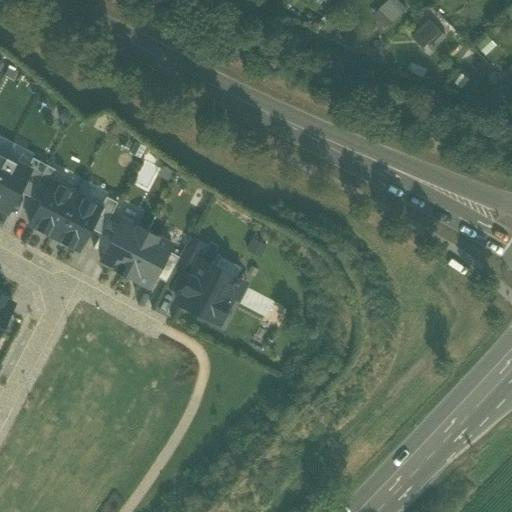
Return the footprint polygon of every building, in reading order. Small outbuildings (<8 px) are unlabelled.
[(387,26),(406,6),(399,0),(385,0),(373,14),(387,26)] [(423,49),(442,30),(429,17),(410,35),(423,49)] [(13,142),(0,135),(0,153),(5,156),(13,142)] [(34,154),(13,142),(5,156),(26,168),(32,157),(34,154)] [(0,166),(0,208),(8,212),(19,191),(30,170),(26,168),(5,156),(0,166)] [(30,170),(19,191),(30,196),(46,164),(32,157),(26,168),(30,170)] [(57,170),(46,164),(30,196),(40,202),(52,181),(57,170)] [(29,223),(54,236),(76,194),(52,181),(40,202),(29,223)] [(100,207),(76,194),(54,236),(78,249),(89,227),(100,207)] [(117,202),(106,196),(100,207),(89,227),(100,233),(107,219),(117,202)] [(103,254),(99,260),(124,274),(147,231),(122,218),(119,225),(103,254)] [(93,248),(103,254),(119,225),(107,219),(100,233),(93,248)] [(171,244),(147,231),(124,274),(149,287),(155,276),(168,251),(171,244)] [(175,264),(191,272),(198,258),(199,258),(207,244),(189,236),(179,256),(175,264)] [(252,238),(246,249),(260,256),(266,245),(252,238)] [(168,251),(155,276),(165,282),(175,264),(179,256),(168,251)] [(218,323),(241,281),(235,278),(241,267),(218,254),(211,265),(199,258),(198,258),(191,272),(175,301),(218,323)] [(0,328),(13,304),(0,297),(0,328)]
